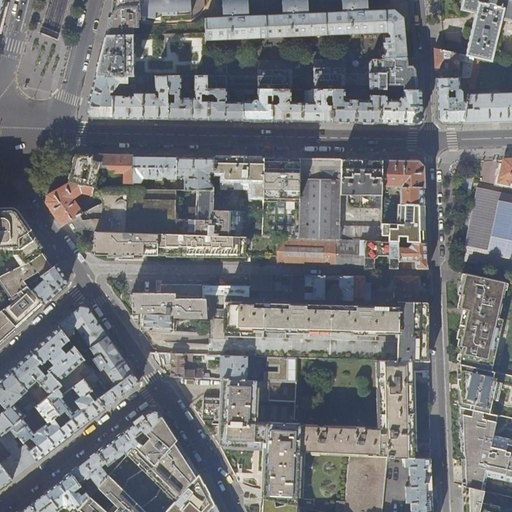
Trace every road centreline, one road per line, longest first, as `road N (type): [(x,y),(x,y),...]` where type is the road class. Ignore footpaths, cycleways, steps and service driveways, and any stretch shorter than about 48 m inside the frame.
road 1 (residential): [(20,132),(429,141)]
road 2 (residential): [(446,511),(429,141)]
road 3 (residential): [(159,386),(0,508)]
road 4 (primary): [(20,132),(69,98),(93,0)]
road 5 (residential): [(89,284),(4,157)]
road 6 (residential): [(233,511),(203,448),(159,386)]
road 7 (residential): [(421,0),(429,141)]
road 8 (residential): [(159,386),(89,284)]
